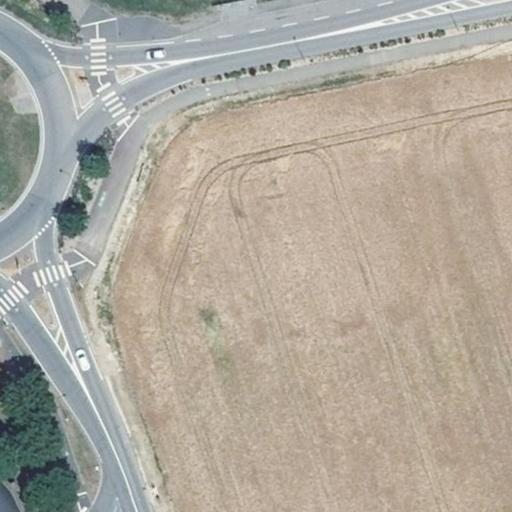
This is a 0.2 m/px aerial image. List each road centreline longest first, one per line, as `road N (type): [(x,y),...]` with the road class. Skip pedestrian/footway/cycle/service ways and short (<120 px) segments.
road 1 (secondary): [(147,67),(362,26)]
road 2 (secondary): [(134,511),(61,342)]
road 3 (secondary): [(362,26),(511,6)]
road 4 (secondary): [(61,342),(39,209)]
